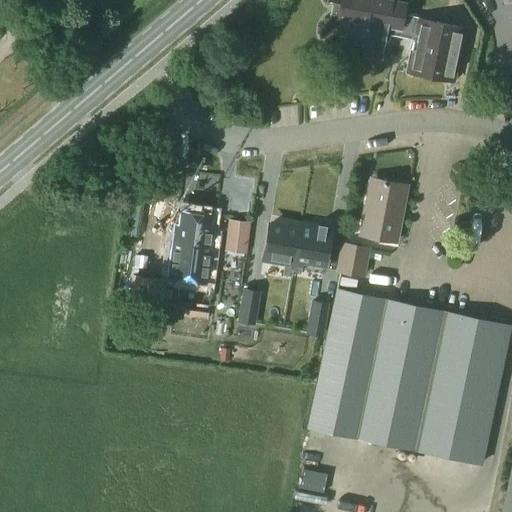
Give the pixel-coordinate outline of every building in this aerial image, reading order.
[(384,0),(340,0),(338,16),(343,17),(342,26),(346,27),(342,50),(379,57),(383,33),(397,36),(401,16),(403,4),(384,0)] [(401,16),(397,36),(412,39),(406,71),(453,80),(463,29),(401,16)] [(321,88),(298,88),(299,108),(322,107),(321,88)] [(372,178),(361,234),(393,240),(404,184),(372,178)] [(173,238),(168,276),(206,281),(211,243),(206,242),(210,214),(180,210),(177,239),(173,238)] [(248,224),(227,221),(223,253),(244,256),(248,224)] [(269,224),(263,260),(284,264),(282,275),(291,276),(292,271),(300,224),(299,224),(298,229),(269,224)] [(300,224),(292,271),(300,272),(302,261),(323,265),(329,229),(300,224)] [(342,242),(337,270),(362,275),(368,247),(342,242)] [(133,275),(129,307),(138,308),(137,313),(158,316),(164,276),(160,275),(159,279),(141,277),(133,275)] [(315,382),(306,428),(354,438),(354,435),(383,298),(335,287),(319,362),(315,382)] [(253,323),(259,292),(243,289),(238,320),(253,323)] [(383,298),(354,435),(413,448),(442,311),(383,298)] [(322,335),(327,304),(312,301),(306,333),(322,335)] [(442,311),(413,448),(480,462),(509,325),(442,311)] [(511,511),(511,460),(501,511),(511,511)]
